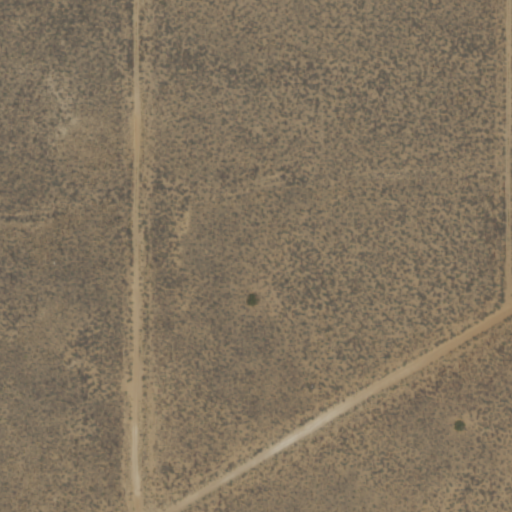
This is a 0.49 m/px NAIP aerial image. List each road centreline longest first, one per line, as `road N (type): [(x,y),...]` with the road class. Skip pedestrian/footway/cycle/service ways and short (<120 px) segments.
road 1 (track): [(146,511),(146,0)]
road 2 (track): [(162,511),(511,306)]
